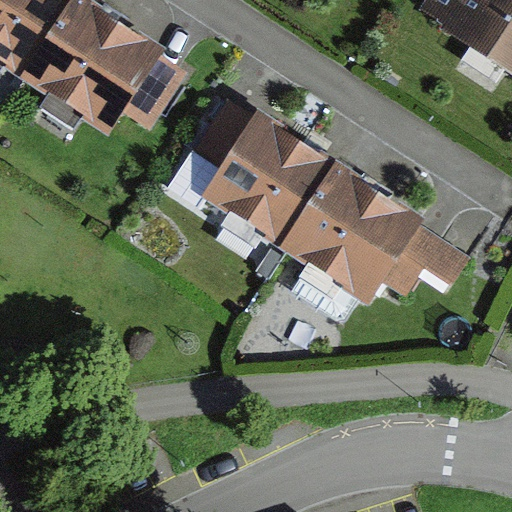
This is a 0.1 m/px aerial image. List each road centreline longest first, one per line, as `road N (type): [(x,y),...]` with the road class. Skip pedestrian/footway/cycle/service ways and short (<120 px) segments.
road 1 (residential): [(204,0),(502,192)]
road 2 (residential): [(238,511),(343,464),(397,455),(511,465)]
